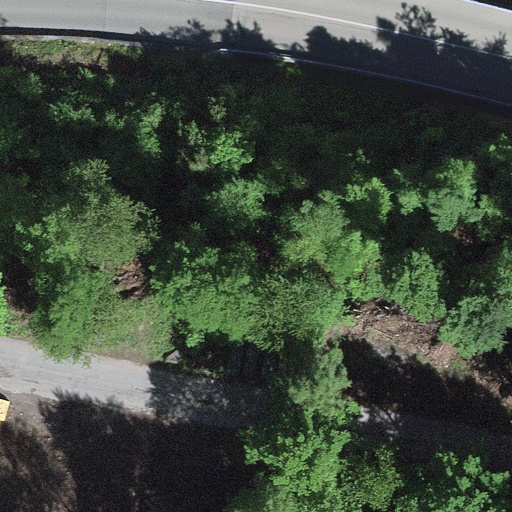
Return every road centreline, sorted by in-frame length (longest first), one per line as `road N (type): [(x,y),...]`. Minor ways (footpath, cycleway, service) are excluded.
road 1 (residential): [(511,485),(0,375)]
road 2 (primary): [(511,60),(200,0)]
